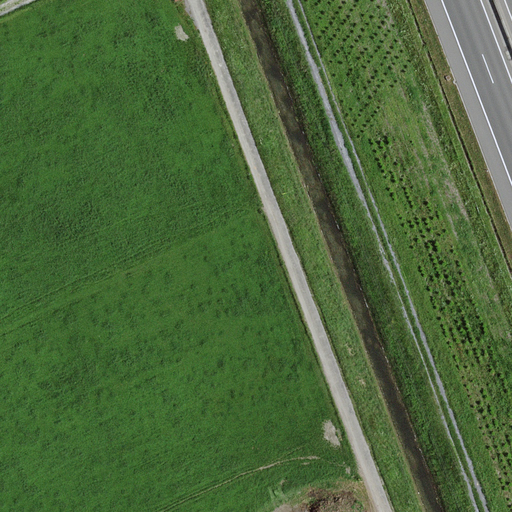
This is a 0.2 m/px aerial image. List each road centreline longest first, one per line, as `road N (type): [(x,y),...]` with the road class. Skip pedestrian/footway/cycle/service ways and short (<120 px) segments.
road 1 (track): [(483,511),(291,0)]
road 2 (unclassified): [(384,511),(196,0)]
road 3 (motorway): [(461,0),(511,132)]
